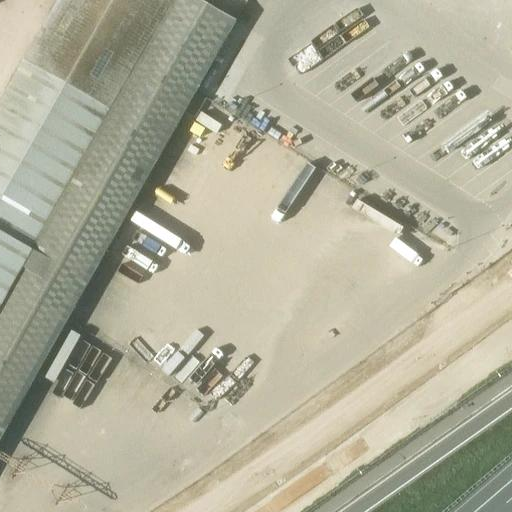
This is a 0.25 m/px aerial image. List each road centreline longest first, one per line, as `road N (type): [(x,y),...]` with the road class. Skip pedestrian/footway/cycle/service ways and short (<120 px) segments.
road 1 (unknown): [(0,20),(11,0),(373,0),(511,98)]
road 2 (unknown): [(95,511),(143,468),(192,390),(297,334),(324,306),(308,267),(189,171)]
road 3 (unclassified): [(511,296),(213,511)]
road 4 (motorway): [(511,400),(353,511)]
